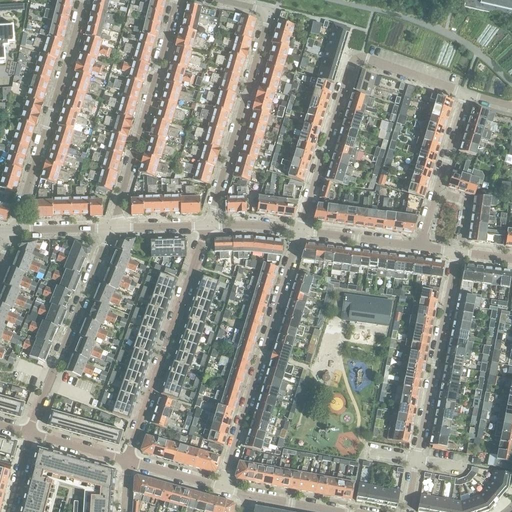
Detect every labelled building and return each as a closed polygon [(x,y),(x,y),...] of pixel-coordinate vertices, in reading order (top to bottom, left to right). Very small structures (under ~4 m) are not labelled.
[(73,0),(57,0),(56,6),(71,9),(73,0)] [(118,0),(93,0),(93,5),(108,8),(109,2),(119,5),(119,4),(120,0),(118,0)] [(163,13),(165,1),(161,0),(150,0),(149,5),(139,3),(138,7),(163,13)] [(511,0),(465,0),(465,2),(464,8),(511,19),(511,0)] [(187,4),(184,16),(208,22),(216,24),(217,24),(218,19),(200,15),(202,7),(191,5),(190,4),(187,4)] [(93,5),(90,15),(114,21),(115,16),(106,14),(108,8),(93,5)] [(68,20),(71,9),(56,6),(54,12),(45,9),(44,14),(68,20)] [(160,25),(163,13),(138,7),(137,12),(147,14),(145,22),(160,25)] [(44,14),(43,18),(52,21),(51,27),(65,30),(68,20),(44,14)] [(90,15),(88,25),(102,29),(104,23),(113,25),(120,27),(121,22),(118,22),(114,21),(90,15)] [(228,20),(227,24),(253,32),(256,20),(241,15),(239,22),(228,19),(228,20)] [(184,16),(181,28),(196,32),(198,24),(207,26),(208,22),(184,16)] [(275,32),(291,37),(295,26),(278,21),(275,32)] [(160,25),(145,22),(143,29),(134,27),(133,32),(139,33),(155,38),(156,38),(160,25)] [(312,29),(311,34),(319,36),(320,30),(321,25),(313,23),(312,29)] [(250,40),(253,32),(227,24),(225,28),(235,31),(234,36),(235,36),(250,40)] [(333,24),(329,38),(346,44),(350,29),(333,24)] [(0,63),(5,63),(5,52),(4,47),(9,47),(8,44),(14,44),(13,25),(8,25),(1,26),(0,25),(0,63)] [(88,25),(85,36),(87,36),(103,40),(109,41),(110,37),(101,35),(102,29),(88,25)] [(41,29),(39,34),(47,36),(63,41),(63,39),(65,30),(51,27),(49,32),(41,29)] [(179,32),(178,38),(204,45),(205,40),(195,38),(197,32),(196,32),(181,28),(180,28),(179,32)] [(288,48),(291,37),(275,32),(271,43),(273,44),(288,48)] [(155,38),(139,33),(138,37),(130,35),(129,40),(137,42),(153,47),(155,38)] [(36,38),(35,42),(60,50),(63,41),(47,36),(46,41),(36,38)] [(87,36),(84,45),(110,53),(116,55),(117,51),(101,46),(103,40),(87,36)] [(252,40),(250,40),(235,36),(234,41),(224,38),(223,42),(249,50),(252,40)] [(178,38),(175,47),(176,47),(191,51),(193,46),(203,49),(204,45),(178,38)] [(329,38),(326,48),(343,54),(346,44),(329,38)] [(35,42),(33,46),(35,47),(34,50),(40,52),(39,54),(56,59),(57,59),(60,50),(35,42)] [(125,44),(124,48),(150,56),(153,47),(137,42),(135,47),(125,44)] [(223,42),(222,46),(231,49),(230,54),(245,59),(246,59),(249,50),(223,42)] [(290,48),(288,48),(273,44),(269,55),(286,60),(290,48)] [(110,53),(84,45),(81,54),(96,58),(96,59),(97,60),(99,55),(109,58),(110,53)] [(176,47),(174,56),(200,63),(201,59),(191,56),(193,51),(191,51),(176,47)] [(150,56),(124,48),(123,52),(133,55),(131,60),(133,61),(147,65),(148,65),(150,56)] [(326,48),(323,59),(340,64),(343,54),(326,48)] [(80,53),(77,63),(103,71),(105,67),(94,64),(96,59),(96,58),(81,54),(80,53)] [(39,54),(36,65),(52,70),(56,59),(39,54)] [(245,59),(230,54),(229,54),(227,58),(218,55),(216,60),(242,67),(245,59)] [(286,60),(269,55),(266,66),(283,71),(286,60)] [(199,67),(200,63),(174,56),(171,64),(186,69),(187,70),(189,65),(199,67)] [(323,59),(320,69),(337,74),(340,64),(323,59)] [(242,67),(216,60),(215,64),(225,67),(224,70),(224,72),(240,77),(242,67)] [(147,65),(133,61),(131,65),(121,62),(120,67),(146,74),(149,65),(148,65),(147,65)] [(103,71),(77,63),(74,72),(75,72),(90,76),(91,72),(102,75),(102,74),(103,71)] [(186,69),(171,64),(170,64),(167,73),(194,81),(195,77),(185,74),(186,69)] [(36,65),(32,76),(49,81),(52,70),(36,65)] [(146,74),(120,67),(114,65),(113,68),(119,70),(119,71),(129,74),(128,78),(142,83),(143,83),(146,74)] [(283,71),(266,66),(263,77),(280,82),(283,71)] [(320,69),(317,79),(334,84),(337,74),(320,69)] [(359,71),(356,81),(373,86),(376,76),(359,71)] [(90,76),(75,72),(73,81),(99,89),(100,85),(90,82),(92,77),(90,76)] [(240,77),(224,72),(222,77),(212,74),(211,78),(237,86),(240,77)] [(167,73),(165,82),(166,83),(166,82),(181,87),(182,82),(192,85),(194,81),(167,73)] [(49,81),(32,76),(30,83),(26,81),(25,85),(29,86),(46,91),(49,81)] [(277,93),(280,82),(263,77),(260,88),(275,93),(277,93)] [(333,86),(304,77),(303,82),(309,84),(315,86),(314,90),(331,95),(333,86)] [(142,83),(128,78),(126,78),(125,83),(115,80),(113,85),(140,92),(142,83)] [(237,86),(211,78),(210,82),(220,85),(218,90),(219,91),(234,95),(234,94),(237,86)] [(99,89),(73,81),(70,90),(86,95),(87,90),(97,94),(99,89)] [(373,86),(356,81),(352,91),(370,96),(373,86)] [(166,83),(163,91),(190,99),(191,95),(181,92),(182,87),(181,87),(166,82),(166,83)] [(140,92),(113,85),(108,83),(107,87),(112,88),(112,89),(122,91),(121,96),(137,101),(140,92)] [(29,86),(25,98),(27,99),(42,104),(42,103),(46,91),(29,86)] [(407,86),(404,97),(410,99),(413,88),(407,86)] [(2,88),(2,101),(9,101),(11,88),(7,88),(2,88)] [(259,88),(255,99),(272,104),(275,93),(260,88),(259,88)] [(70,90),(67,99),(93,107),(94,103),(84,100),(86,95),(70,90)] [(331,95),(314,90),(313,93),(307,91),(305,97),(328,104),(331,95)] [(163,91),(161,101),(177,105),(178,101),(188,104),(190,99),(163,91)] [(234,95),(219,91),(218,95),(208,92),(207,96),(233,104),(236,95),(234,94),(234,95)] [(352,93),(349,102),(372,109),(374,100),(369,98),(352,93)] [(434,106),(451,111),(453,102),(431,95),(430,100),(435,102),(434,106)] [(103,96),(102,101),(106,102),(134,110),(137,101),(121,96),(120,101),(103,96)] [(233,104),(207,96),(206,101),(216,104),(214,108),(230,113),(233,104)] [(328,104),(305,97),(304,101),(310,103),(309,107),(325,112),(328,104)] [(23,110),(23,111),(39,116),(43,104),(42,103),(42,104),(27,99),(24,106),(23,110)] [(67,99),(64,107),(79,112),(80,113),(82,108),(91,112),(93,107),(67,99)] [(272,104),(255,99),(252,110),(253,111),(269,115),(272,104)] [(177,105),(161,101),(158,110),(184,117),(186,113),(176,110),(177,105)] [(134,110),(106,102),(104,106),(117,109),(116,115),(117,115),(132,119),(134,110)] [(349,102),(347,110),(364,115),(365,112),(376,115),(378,110),(372,109),(349,102)] [(285,108),(281,107),(280,106),(276,117),(282,119),(284,113),(285,108)] [(451,111),(434,106),(433,111),(427,109),(425,113),(448,120),(451,111)] [(63,107),(60,117),(86,125),(87,121),(77,117),(79,112),(64,107),(63,107)] [(325,112),(309,107),(307,111),(302,109),(300,114),(323,121),(325,112)] [(230,113),(214,108),(213,108),(212,113),(202,110),(200,114),(226,122),(229,113),(230,113)] [(470,116),(487,121),(488,118),(493,119),(495,114),(472,108),(470,116)] [(18,109),(16,114),(21,115),(20,120),(36,126),(39,116),(23,111),(18,109)] [(183,122),(184,117),(158,110),(155,119),(172,123),(173,119),(183,122)] [(364,115),(347,110),(344,119),(367,126),(368,122),(362,120),(364,115)] [(253,111),(250,122),(267,127),(270,115),(269,115),(253,111)] [(445,129),(448,120),(425,113),(423,122),(429,124),(445,129)] [(226,122),(200,114),(199,118),(209,121),(208,126),(224,131),(226,122)] [(323,121),(300,114),(299,119),(305,121),(303,125),(320,130),(323,121)] [(117,115),(116,119),(105,116),(104,121),(130,128),(133,119),(132,119),(117,115)] [(407,117),(399,115),(396,123),(401,125),(404,126),(407,117)] [(470,116),(467,125),(490,132),(491,128),(485,126),(487,121),(470,116)] [(86,125),(60,117),(57,125),(58,126),(73,130),(75,126),(85,129),(86,125)] [(154,118),(151,128),(178,135),(180,131),(169,128),(170,123),(155,119),(154,118)] [(344,119),(341,127),(358,133),(360,129),(365,131),(367,126),(344,119)] [(18,120),(15,131),(31,136),(35,126),(36,126),(20,120),(18,120)] [(130,128),(104,121),(103,125),(113,128),(112,132),(127,137),(128,138),(130,128)] [(250,122),(247,133),(263,138),(267,127),(250,122)] [(445,129),(429,124),(427,128),(421,126),(420,131),(442,138),(445,129)] [(296,126),(295,132),(317,138),(320,130),(303,125),(302,128),(296,126)] [(490,132),(467,125),(465,134),(482,139),(483,135),(488,137),(490,132)] [(58,126),(55,135),(81,143),(83,139),(73,136),(74,131),(73,130),(58,126)] [(196,128),(195,132),(221,140),(224,131),(208,126),(206,131),(196,128)] [(358,133),(341,127),(339,136),(361,143),(363,139),(357,137),(358,133)] [(176,139),(178,135),(151,128),(149,137),(150,137),(165,141),(167,136),(176,139)] [(31,136),(15,131),(11,142),(28,147),(31,136)] [(420,131),(417,139),(440,146),(442,138),(420,131)] [(99,134),(98,138),(124,146),(127,137),(112,132),(110,132),(109,137),(99,134)] [(221,140),(196,132),(194,136),(204,139),(202,144),(204,145),(218,149),(219,149),(221,140)] [(295,132),(292,140),(298,142),(315,147),(317,138),(295,132)] [(247,133),(244,144),(260,149),(263,138),(247,133)] [(482,139),(465,134),(462,142),(485,149),(486,145),(480,143),(482,139)] [(55,135),(52,144),(69,149),(70,144),(80,147),(81,143),(55,135)] [(361,143),(339,136),(336,145),(353,150),(354,146),(360,148),(361,143)] [(150,137),(148,146),(174,154),(175,149),(165,146),(167,141),(165,141),(150,137)] [(124,146),(98,138),(96,143),(107,146),(105,150),(121,155),(124,146)] [(440,146),(417,139),(415,148),(437,155),(440,146)] [(398,143),(396,143),(391,141),(388,149),(395,152),(398,143)] [(28,147),(11,142),(7,153),(24,158),(28,147)] [(315,147),(298,142),(297,146),(291,144),(290,149),(312,156),(315,147)] [(485,149),(462,142),(459,151),(476,156),(477,152),(483,154),(485,149)] [(52,144),(50,153),(76,161),(82,163),(84,159),(81,158),(67,154),(69,149),(52,144)] [(239,155),(256,160),(257,160),(260,149),(244,144),(240,155),(239,155)] [(218,149),(204,145),(202,149),(192,146),(191,150),(217,158),(220,149),(219,149),(218,149)] [(353,150),(336,145),(334,154),(356,160),(357,156),(352,154),(353,150)] [(173,158),(174,154),(148,146),(145,154),(160,159),(160,160),(161,160),(163,155),(173,158)] [(437,155),(415,148),(412,157),(434,164),(437,155)] [(309,164),(312,156),(290,149),(288,153),(294,155),(293,159),(309,164)] [(395,152),(388,149),(386,158),(392,160),(395,152)] [(94,152),(93,156),(119,164),(121,155),(105,150),(104,155),(94,152)] [(191,150),(190,155),(200,158),(198,162),(213,167),(214,168),(217,158),(191,150)] [(24,158),(7,153),(4,165),(5,165),(21,170),(24,158)] [(50,153),(47,161),(63,166),(64,162),(74,165),(76,161),(50,153)] [(159,164),(160,160),(160,159),(145,154),(144,154),(141,163),(167,171),(168,167),(159,164)] [(355,165),(356,160),(334,154),(331,162),(348,167),(349,163),(355,165)] [(239,155),(236,166),(253,171),(256,160),(239,155)] [(116,173),(119,164),(93,156),(91,161),(101,164),(100,169),(101,169),(117,174),(117,173),(116,173)] [(434,164),(412,157),(409,165),(432,172),(434,164)] [(392,160),(386,158),(383,167),(390,169),(392,160)] [(309,164),(293,159),(292,163),(282,160),(281,165),(284,167),(307,173),(309,164)] [(63,166),(47,161),(46,161),(43,170),(69,179),(70,174),(60,171),(62,167),(63,167),(63,166)] [(465,194),(472,171),(468,170),(470,162),(466,161),(464,169),(457,191),(465,194)] [(213,167),(198,162),(197,162),(196,167),(186,164),(185,168),(211,176),(213,167)] [(331,162),(328,171),(351,177),(353,169),(348,167),(331,162)] [(141,163),(138,173),(155,177),(156,173),(166,175),(167,171),(141,163)] [(5,165),(2,176),(18,181),(22,170),(21,170),(5,165)] [(432,172),(409,165),(408,170),(414,172),(413,176),(429,181),(432,172)] [(183,180),(185,173),(183,172),(185,168),(181,167),(177,166),(176,169),(175,173),(173,180),(177,180),(181,180),(183,180)] [(253,171),(236,166),(233,177),(239,179),(247,181),(249,182),(253,171)] [(307,173),(284,167),(283,171),(289,173),(288,177),(304,182),(307,173)] [(457,191),(464,169),(459,167),(457,173),(453,172),(448,186),(450,189),(457,191)] [(208,185),(211,176),(185,168),(183,172),(185,173),(194,176),(192,181),(208,185)] [(90,170),(88,175),(115,182),(117,174),(101,169),(100,173),(90,170)] [(473,169),(472,171),(465,194),(474,196),(475,196),(480,181),(483,182),(484,177),(481,172),(473,169)] [(67,183),(68,180),(69,179),(43,170),(40,179),(40,180),(39,183),(44,184),(45,181),(56,185),(58,180),(67,183)] [(351,177),(328,171),(326,180),(342,185),(343,180),(355,184),(356,179),(351,177)] [(273,198),(276,176),(271,174),(270,186),(266,214),(276,216),(278,199),(273,198)] [(115,182),(88,175),(87,179),(97,182),(96,187),(97,187),(107,190),(112,192),(115,182)] [(369,183),(375,185),(377,176),(373,175),(372,178),(371,177),(371,179),(367,178),(366,182),(369,183)] [(387,177),(385,177),(381,175),(380,175),(378,184),(384,186),(387,177)] [(18,181),(2,176),(0,181),(0,187),(9,191),(15,192),(18,181)] [(429,181),(413,176),(411,180),(406,178),(404,182),(427,189),(429,181)] [(329,195),(331,184),(325,182),(320,199),(324,199),(324,205),(318,204),(314,219),(315,221),(325,222),(329,195)] [(427,189),(404,182),(403,187),(409,189),(408,194),(424,199),(427,189)] [(501,192),(509,193),(510,184),(502,183),(501,192)] [(289,184),(289,186),(285,217),(292,218),(294,217),(298,202),(292,201),(294,186),(294,185),(289,184)] [(167,196),(162,196),(162,213),(171,213),(171,185),(166,185),(167,196)] [(181,213),(181,197),(181,196),(175,196),(175,185),(171,185),(171,213),(181,213)] [(152,196),(152,186),(148,186),(148,197),(143,197),(143,214),(153,214),(152,196)] [(162,213),(162,196),(156,196),(156,186),(152,186),(152,196),(153,214),(162,213)] [(237,213),(236,186),(232,186),(232,197),(227,197),(227,214),(237,213)] [(241,195),(241,186),(236,186),(237,213),(247,213),(246,197),(241,197),(241,195)] [(266,214),(270,186),(265,186),(264,197),(260,197),(257,213),(266,214)] [(289,186),(284,186),(282,199),(278,199),(276,216),(285,217),(289,186)] [(0,194),(3,195),(8,197),(9,191),(0,187),(0,194)] [(83,188),(80,188),(81,215),(90,215),(90,198),(85,198),(84,187),(83,188)] [(105,195),(107,190),(97,187),(95,192),(105,195)] [(181,197),(181,213),(181,215),(190,214),(189,187),(185,187),(185,197),(181,197)] [(194,198),(194,187),(189,187),(190,214),(200,214),(200,210),(200,204),(199,198),(194,198)] [(57,198),(52,198),(52,201),(53,201),(53,216),(62,216),(62,188),(61,188),(57,188),(57,198)] [(66,188),(62,188),(62,216),(71,215),(71,198),(66,198),(66,188)] [(76,198),(71,198),(71,215),(81,215),(80,188),(76,188),(76,198)] [(34,202),(33,202),(34,218),(43,218),(43,190),(39,190),(38,193),(38,202),(34,202)] [(47,190),(43,190),(43,218),(53,218),(53,216),(53,201),(52,201),(47,201),(47,190)] [(8,197),(3,195),(0,206),(0,219),(6,221),(10,206),(5,204),(8,197)] [(335,224),(338,206),(332,206),(334,195),(329,195),(325,222),(335,224)] [(368,196),(368,198),(364,228),(374,229),(376,212),(371,211),(373,197),(368,196)] [(407,201),(406,209),(414,210),(414,212),(420,213),(423,200),(408,196),(407,201)] [(491,198),(474,196),(473,206),(490,208),(491,206),(496,206),(497,197),(491,196),(491,198)] [(138,199),(131,199),(131,216),(144,216),(143,214),(143,197),(138,197),(138,199)] [(345,225),(349,197),(345,197),(343,207),(338,206),(335,224),(345,225)] [(354,226),(357,209),(351,208),(353,198),(349,197),(345,225),(354,226)] [(95,198),(90,198),(90,215),(90,217),(102,217),(102,200),(95,200),(95,198)] [(362,210),(357,209),(354,226),(364,228),(368,198),(364,198),(362,210)] [(384,230),(388,199),(384,198),(382,212),(376,212),(374,229),(384,230)] [(388,199),(384,230),(393,232),(396,214),(391,214),(393,199),(388,199)] [(396,214),(393,232),(403,233),(406,209),(407,201),(403,201),(401,215),(396,214)] [(490,208),(473,206),(471,215),(495,217),(495,213),(490,212),(490,208)] [(414,210),(406,209),(403,233),(411,234),(414,233),(420,213),(414,212),(414,210)] [(495,217),(471,215),(470,224),(488,226),(488,221),(494,222),(495,217)] [(488,226),(470,224),(469,232),(504,237),(504,232),(487,230),(488,226)] [(504,237),(469,232),(468,240),(470,242),(502,246),(504,237)] [(233,253),(233,237),(224,238),(224,260),(228,260),(228,252),(232,252),(232,253),(233,253)] [(243,237),(233,237),(233,253),(238,253),(238,260),(239,260),(243,259),(243,237)] [(246,237),(243,237),(243,259),(248,259),(247,253),(253,253),(254,237),(246,237)] [(262,238),(254,237),(253,253),(260,254),(262,238)] [(178,239),(174,239),(174,254),(174,257),(186,257),(186,238),(178,239)] [(224,260),(224,238),(214,238),(215,253),(220,252),(220,260),(224,260)] [(262,238),(260,254),(268,255),(267,262),(271,262),(274,240),(262,238)] [(113,249),(116,250),(129,255),(135,239),(126,240),(125,243),(117,240),(113,249)] [(160,239),(151,239),(151,258),(163,257),(163,239),(160,239)] [(169,239),(163,239),(163,257),(174,257),(174,254),(174,239),(169,239)] [(274,240),(271,262),(275,263),(276,255),(282,256),(284,241),(274,240)] [(32,256),(34,257),(38,258),(38,257),(42,259),(43,256),(34,252),(35,249),(40,251),(43,242),(21,242),(19,243),(18,246),(19,248),(19,251),(32,256)] [(70,252),(86,258),(87,255),(90,254),(92,251),(90,248),(75,242),(73,248),(63,244),(61,249),(70,252)] [(314,262),(317,245),(307,244),(306,244),(305,245),(301,260),(314,262)] [(326,246),(317,245),(314,262),(319,262),(318,268),(323,269),(326,246)] [(335,248),(326,246),(323,269),(327,270),(327,264),(332,265),(335,248)] [(335,248),(332,265),(332,270),(340,272),(344,249),(335,248)] [(352,250),(344,249),(340,272),(349,273),(350,267),(352,250)] [(131,256),(129,255),(116,250),(112,258),(137,268),(138,264),(130,260),(131,256)] [(350,267),(349,273),(358,274),(361,251),(352,250),(350,267)] [(19,251),(15,259),(39,269),(41,265),(32,261),(34,257),(32,256),(19,251)] [(361,251),(358,274),(363,275),(364,269),(367,270),(370,252),(361,251)] [(70,252),(69,256),(60,252),(58,257),(82,266),(86,258),(70,252)] [(370,252),(367,270),(366,280),(371,280),(373,270),(377,271),(379,254),(370,252)] [(379,254),(377,271),(376,276),(385,278),(388,255),(379,254)] [(388,255),(385,278),(390,278),(390,273),(395,273),(397,256),(388,255)] [(403,280),(406,257),(397,256),(395,273),(399,274),(398,279),(403,280)] [(79,275),(82,266),(58,257),(57,261),(56,261),(65,265),(63,269),(65,270),(66,270),(79,275)] [(413,276),(415,258),(406,257),(403,280),(407,281),(408,275),(413,276)] [(112,258),(109,267),(124,273),(126,269),(138,274),(140,269),(139,269),(137,268),(112,258)] [(421,282),(424,260),(415,258),(413,276),(412,281),(420,282),(421,282)] [(38,273),(39,269),(15,259),(12,268),(24,273),(25,274),(27,275),(29,270),(38,274),(38,273)] [(431,278),(433,261),(424,260),(421,282),(420,282),(419,289),(422,290),(424,290),(426,277),(431,278)] [(442,279),(444,264),(442,262),(433,261),(431,278),(442,279)] [(260,273),(275,278),(278,268),(263,263),(260,273)] [(474,284),(476,267),(466,265),(465,266),(462,282),(459,292),(472,295),(474,284)] [(23,278),(25,274),(24,273),(12,268),(9,267),(6,276),(30,286),(31,282),(31,281),(23,278)] [(109,267),(105,276),(129,285),(131,281),(123,278),(124,273),(109,267)] [(481,291),(485,268),(476,267),(474,284),(478,284),(477,290),(481,291)] [(493,269),(485,268),(481,291),(486,292),(487,286),(491,286),(493,269)] [(493,269),(491,286),(495,287),(495,293),(499,294),(502,270),(493,269)] [(66,270),(65,270),(64,274),(55,270),(53,275),(78,285),(81,276),(79,275),(66,270)] [(502,270),(499,294),(504,295),(504,288),(509,289),(511,271),(502,270)] [(252,277),(250,281),(272,288),(275,278),(260,273),(258,279),(252,277)] [(297,273),(294,283),(311,288),(313,279),(314,279),(311,278),(302,275),(297,273)] [(160,274),(157,285),(174,291),(178,280),(160,274)] [(74,294),(78,285),(53,275),(52,279),(52,280),(60,283),(59,287),(72,293),(74,294)] [(28,290),(28,289),(30,286),(6,276),(2,285),(4,286),(4,285),(17,291),(18,291),(18,290),(20,286),(28,290)] [(128,289),(129,285),(105,276),(102,284),(115,290),(117,291),(119,287),(128,290),(128,289)] [(201,278),(198,287),(215,293),(219,282),(202,276),(201,278)] [(272,288),(250,281),(249,286),(255,288),(254,293),(269,297),(272,288)] [(113,294),(115,290),(102,284),(99,283),(96,292),(120,302),(122,298),(113,294)] [(311,288),(294,283),(291,292),(314,298),(316,299),(317,295),(309,292),(311,288)] [(20,291),(18,290),(18,291),(17,291),(4,285),(4,286),(1,294),(25,304),(27,300),(27,299),(18,296),(20,291)] [(157,285),(153,296),(170,302),(174,291),(157,285)] [(59,287),(57,286),(55,290),(46,287),(44,292),(68,301),(72,293),(59,287)] [(197,288),(194,298),(212,304),(215,293),(198,287),(197,288)] [(238,288),(233,287),(230,296),(235,297),(238,288)] [(428,291),(424,290),(422,290),(419,289),(416,288),(415,293),(421,294),(420,299),(437,302),(439,293),(428,291)] [(65,310),(68,301),(44,292),(42,296),(51,299),(49,304),(51,305),(52,305),(65,310)] [(118,306),(120,302),(96,292),(92,301),(95,302),(107,307),(108,307),(110,303),(118,306)] [(291,292),(289,300),(306,305),(307,301),(312,303),(314,298),(291,292)] [(269,297),(254,293),(251,302),(266,307),(269,297)] [(24,308),(25,304),(1,294),(0,296),(0,303),(11,309),(13,309),(15,305),(24,308)] [(473,297),(459,294),(457,303),(480,308),(481,304),(475,302),(476,298),(473,297)] [(153,296),(149,306),(166,312),(167,312),(170,302),(153,296)] [(343,312),(342,320),(349,321),(352,322),(355,322),(357,322),(357,323),(368,324),(376,325),(387,326),(391,302),(345,296),(343,312)] [(194,298),(190,308),(208,314),(209,312),(210,310),(212,304),(194,298)] [(413,302),(412,306),(435,311),(437,302),(420,299),(419,303),(413,302)] [(289,300),(286,309),(308,315),(310,311),(304,310),(306,305),(289,300)] [(110,308),(108,307),(107,307),(95,302),(91,311),(115,320),(117,316),(109,313),(110,308)] [(243,305),(241,310),(263,316),(266,307),(251,302),(250,307),(243,305)] [(9,312),(11,309),(0,303),(0,314),(16,320),(18,317),(18,316),(9,312)] [(480,308),(457,303),(455,312),(472,315),(473,311),(479,313),(480,308)] [(52,305),(51,305),(50,309),(43,306),(41,305),(39,310),(64,320),(67,311),(65,310),(52,305)] [(148,306),(144,317),(162,323),(166,312),(149,306),(148,306)] [(435,311),(412,306),(412,311),(417,312),(416,316),(434,320),(435,311)] [(190,308),(187,319),(188,320),(204,325),(208,314),(190,308)] [(308,315),(286,309),(284,317),(300,323),(302,318),(307,320),(308,315)] [(60,329),(64,320),(39,310),(38,314),(46,318),(45,322),(58,327),(58,328),(60,329)] [(263,316),(241,310),(240,314),(247,316),(245,321),(260,326),(263,316)] [(114,325),(115,320),(91,311),(88,319),(100,324),(100,325),(101,325),(103,326),(105,321),(114,325)] [(472,315),(455,312),(454,321),(477,325),(477,321),(471,320),(472,315)] [(14,325),(16,320),(0,314),(0,324),(3,325),(4,326),(4,325),(6,321),(14,325)] [(28,315),(26,320),(32,323),(32,322),(34,323),(36,319),(30,316),(28,315)] [(434,320),(416,316),(416,321),(410,320),(409,324),(432,329),(434,320)] [(144,317),(141,327),(158,333),(162,323),(144,317)] [(284,317),(281,326),(303,333),(304,328),(299,327),(300,323),(284,317)] [(99,329),(101,325),(100,325),(100,324),(88,319),(85,318),(82,327),(106,337),(108,333),(108,332),(99,329)] [(188,320),(184,330),(202,336),(205,326),(204,325),(188,320)] [(45,322),(42,321),(40,326),(34,323),(32,322),(32,323),(30,326),(54,336),(58,328),(58,327),(45,322)] [(245,321),(242,331),(257,335),(260,326),(245,321)] [(477,325),(454,321),(452,330),(469,333),(470,329),(476,330),(477,325)] [(6,326),(4,325),(4,326),(3,325),(0,324),(0,334),(11,339),(13,335),(13,334),(4,331),(6,326)] [(432,329),(409,324),(408,329),(414,330),(413,334),(430,337),(432,329)] [(51,345),(54,336),(30,326),(28,330),(28,331),(37,334),(35,339),(36,340),(36,339),(51,345)] [(303,333),(281,326),(278,335),(295,340),(296,336),(302,337),(303,333)] [(106,337),(82,327),(78,336),(80,337),(81,337),(93,342),(94,342),(96,338),(104,341),(106,337)] [(141,327),(137,338),(155,344),(158,333),(141,327)] [(184,330),(181,341),(198,347),(202,336),(184,330)] [(469,333),(452,330),(450,339),(473,343),(474,339),(468,338),(469,333)] [(234,334),(233,338),(254,345),(257,335),(242,331),(241,336),(234,334)] [(10,343),(10,342),(11,339),(0,334),(0,341),(1,339),(10,343)] [(430,337),(413,334),(412,338),(407,337),(406,342),(428,346),(430,337)] [(278,335),(276,343),(298,350),(299,346),(294,344),(295,340),(278,335)] [(80,337),(77,345),(101,355),(103,351),(94,347),(96,343),(94,342),(93,342),(81,337),(80,337)] [(137,338),(133,349),(135,349),(151,355),(155,344),(137,338)] [(254,345),(233,338),(232,343),(238,345),(237,350),(252,354),(254,345)] [(36,339),(36,340),(34,343),(26,340),(24,344),(32,348),(48,354),(52,345),(51,345),(36,339)] [(473,343),(450,339),(448,347),(465,351),(466,347),(472,348),(473,343)] [(181,341),(177,352),(194,358),(198,347),(181,341)] [(428,346),(406,342),(405,347),(410,348),(410,352),(427,355),(428,346)] [(297,354),(298,350),(276,343),(273,352),(281,355),(279,362),(287,365),(288,361),(291,353),(297,354)] [(24,344),(23,348),(22,349),(31,352),(29,357),(32,358),(36,360),(40,361),(44,363),(45,363),(48,354),(32,348),(24,344)] [(100,360),(101,355),(77,345),(73,354),(87,360),(88,360),(88,361),(89,361),(91,356),(100,360)] [(465,355),(465,351),(448,347),(447,356),(470,361),(470,357),(465,355)] [(135,349),(131,360),(148,366),(152,355),(151,355),(135,349)] [(237,350),(234,359),(249,364),(252,354),(237,350)] [(498,363),(500,351),(494,350),(491,363),(497,364),(498,363)] [(177,352),(173,362),(190,368),(191,368),(194,358),(177,352)] [(293,367),(287,365),(279,362),(281,355),(273,352),(272,355),(268,369),(290,375),(290,376),(293,367)] [(403,355),(402,360),(425,364),(427,355),(410,352),(409,356),(403,355)] [(86,364),(88,361),(88,360),(87,360),(73,354),(72,354),(69,362),(93,372),(95,368),(86,364)] [(469,366),(470,361),(447,356),(445,365),(462,369),(463,364),(469,366)] [(226,362),(224,367),(246,373),(249,364),(234,359),(232,364),(226,362)] [(131,360),(127,370),(145,376),(148,366),(131,360)] [(425,364),(402,360),(401,364),(407,365),(406,370),(423,373),(425,364)] [(91,377),(93,372),(69,362),(65,372),(66,372),(75,376),(81,378),(83,373),(91,377)] [(172,362),(168,372),(186,378),(190,368),(173,362),(172,362)] [(485,373),(487,364),(481,363),(478,363),(477,366),(481,366),(480,372),(485,373)] [(462,369),(445,365),(443,374),(466,379),(467,379),(468,370),(462,369)] [(246,373),(224,367),(223,371),(230,373),(228,378),(243,383),(246,373)] [(268,369),(265,377),(282,382),(283,378),(291,380),(292,376),(290,376),(268,369)] [(127,370),(124,381),(141,387),(145,376),(127,370)] [(400,373),(399,378),(422,382),(423,373),(406,370),(405,374),(400,373)] [(168,372),(165,383),(182,389),(186,378),(168,372)] [(329,378),(329,377),(329,376),(328,376),(328,375),(327,375),(327,374),(326,374),(325,374),(324,374),(323,375),(322,375),(322,376),(322,377),(321,377),(321,378),(321,379),(322,379),(322,380),(322,381),(323,381),(323,382),(324,382),(325,382),(326,382),(327,382),(328,382),(328,381),(329,381),(329,380),(329,379),(329,378)] [(466,383),(466,379),(443,374),(442,383),(459,386),(459,382),(466,383)] [(493,376),(489,375),(487,384),(491,385),(495,386),(495,383),(492,382),(493,376)] [(265,377),(263,386),(285,393),(287,388),(288,384),(282,382),(265,377)] [(228,378),(225,388),(240,392),(243,383),(228,378)] [(422,382),(399,378),(398,382),(404,383),(403,387),(420,391),(422,382)] [(124,381),(120,392),(123,393),(137,398),(141,387),(124,381)] [(165,383),(161,394),(178,400),(182,389),(165,383)] [(459,386),(442,383),(440,392),(463,396),(464,392),(458,391),(459,386)] [(263,386),(260,395),(277,400),(278,395),(284,397),(285,393),(263,386)] [(420,391),(403,387),(402,392),(396,391),(395,395),(418,400),(420,391)] [(217,391),(216,395),(237,402),(240,392),(225,388),(224,393),(217,391)] [(511,389),(510,389),(509,393),(503,392),(502,397),(511,398),(511,389)] [(480,400),(482,391),(477,390),(475,390),(474,399),(480,400)] [(120,392),(116,402),(134,408),(137,398),(123,393),(120,392)] [(440,392),(438,401),(455,404),(456,399),(462,401),(463,396),(440,392)] [(237,402),(216,395),(214,400),(221,402),(220,406),(235,410),(237,402)] [(277,400),(260,395),(258,403),(280,410),(281,405),(276,404),(277,400)] [(418,400),(395,395),(394,400),(400,401),(399,405),(417,408),(418,400)] [(159,397),(156,406),(173,412),(174,408),(179,410),(181,405),(159,397)] [(511,398),(502,397),(502,401),(507,402),(506,407),(511,407),(511,398)] [(4,398),(0,412),(10,416),(14,401),(4,398)] [(14,401),(10,416),(21,419),(25,404),(14,401)] [(438,401),(436,409),(459,414),(460,410),(454,408),(455,404),(438,401)] [(116,402),(112,414),(115,415),(129,420),(130,420),(134,408),(116,402)] [(280,410),(258,403),(255,412),(272,417),(273,413),(279,415),(280,410)] [(235,410),(220,406),(218,405),(216,410),(211,408),(209,412),(232,419),(235,410)] [(417,408),(399,405),(398,409),(393,408),(392,413),(415,417),(417,408)] [(171,416),(173,412),(156,406),(153,415),(176,422),(177,418),(171,416)] [(511,407),(506,407),(506,411),(500,410),(499,414),(511,417),(511,407)] [(436,409),(435,418),(452,421),(453,417),(458,418),(459,414),(436,409)] [(52,412),(48,426),(58,429),(62,415),(52,412)] [(208,418),(207,421),(213,423),(229,428),(232,419),(209,412),(208,418)] [(255,412),(252,421),(275,427),(276,423),(270,421),(272,417),(255,412)] [(415,417),(392,413),(391,417),(397,419),(396,423),(413,426),(415,417)] [(511,417),(499,414),(498,419),(504,420),(503,425),(511,426),(511,417)] [(62,415),(58,429),(68,432),(72,417),(62,415)] [(174,427),(176,422),(153,415),(150,424),(166,429),(168,425),(174,427)] [(72,417),(68,432),(78,435),(82,420),(72,417)] [(435,418),(433,427),(456,432),(457,427),(451,426),(452,421),(435,418)] [(82,420),(78,435),(88,438),(92,423),(82,420)] [(252,421),(250,429),(266,434),(272,436),(275,427),(252,421)] [(92,423),(88,438),(98,441),(102,426),(92,423)] [(229,428),(213,423),(211,427),(205,425),(204,430),(227,436),(229,428)] [(390,426),(389,431),(411,435),(413,426),(396,423),(395,427),(390,426)] [(497,427),(496,432),(511,435),(511,426),(503,425),(502,428),(497,427)] [(102,426),(98,441),(108,443),(113,429),(102,426)] [(433,427),(431,436),(448,439),(449,435),(455,436),(456,432),(433,427)] [(152,456),(160,429),(156,428),(153,438),(146,436),(141,451),(143,453),(152,456)] [(113,429),(108,443),(119,446),(123,432),(113,429)] [(164,430),(160,429),(152,456),(162,459),(168,442),(161,440),(164,430)] [(250,429),(247,438),(269,444),(271,440),(265,438),(266,434),(250,429)] [(227,436),(204,430),(203,435),(209,436),(208,440),(224,445),(227,436)] [(411,435),(389,431),(387,440),(410,444),(411,435)] [(511,435),(496,432),(495,437),(500,438),(499,442),(511,444),(511,435)] [(448,439),(431,436),(429,445),(456,450),(456,445),(448,444),(448,439)] [(0,437),(0,454),(13,458),(18,443),(0,437)] [(269,444),(247,438),(244,447),(260,452),(262,448),(268,449),(269,444)] [(178,445),(168,442),(162,459),(173,462),(178,445)] [(511,444),(499,442),(499,446),(493,445),(492,450),(511,453),(511,444)] [(178,445),(173,462),(184,465),(188,448),(178,445)] [(188,448),(184,465),(194,468),(199,451),(188,448)] [(35,460),(32,470),(35,470),(102,488),(101,492),(100,498),(92,497),(91,511),(90,511),(111,511),(113,498),(110,498),(111,492),(114,492),(114,486),(110,485),(111,481),(115,481),(115,472),(115,470),(114,470),(107,468),(93,464),(80,460),(66,457),(52,453),(40,449),(38,449),(37,450),(36,455),(40,457),(39,461),(35,460)] [(511,466),(511,453),(492,450),(491,454),(497,455),(495,466),(511,469),(511,466)] [(199,451),(194,468),(205,471),(210,454),(199,451)] [(220,457),(210,454),(205,471),(214,473),(216,472),(220,457)] [(245,481),(249,458),(244,457),(243,463),(240,463),(235,477),(237,479),(245,481)] [(249,458),(245,481),(253,482),(257,465),(253,464),(254,459),(249,458)] [(275,468),(271,486),(281,487),(285,464),(286,460),(280,459),(279,469),(275,468)] [(261,465),(257,465),(253,482),(262,484),(267,461),(262,460),(261,465)] [(0,461),(0,468),(10,471),(12,465),(11,465),(0,461)] [(267,461),(262,484),(271,486),(275,468),(270,467),(271,462),(267,461)] [(290,465),(285,464),(281,487),(289,489),(292,471),(289,470),(290,465)] [(292,471),(289,489),(298,491),(302,467),(298,467),(297,472),(292,471)] [(307,468),(302,467),(298,491),(307,492),(310,474),(306,474),(307,468)] [(0,483),(7,485),(10,471),(0,468),(0,483)] [(44,511),(46,507),(49,494),(52,482),(41,479),(42,475),(43,473),(35,470),(34,473),(33,477),(30,479),(28,488),(24,501),(21,511),(44,511)] [(314,475),(310,474),(307,492),(315,494),(319,471),(315,470),(314,475)] [(319,471),(315,494),(324,495),(327,477),(324,477),(325,472),(319,471)] [(491,481),(508,489),(511,475),(493,471),(491,481)] [(327,477),(324,495),(333,497),(337,474),(333,473),(332,478),(327,477)] [(343,475),(337,474),(333,497),(342,499),(345,481),(342,480),(343,475)] [(143,497),(148,480),(137,477),(135,478),(134,495),(143,497)] [(346,477),(345,481),(342,499),(351,500),(355,478),(351,477),(350,478),(346,477)] [(157,482),(148,480),(143,497),(142,502),(151,505),(157,482)] [(508,489),(491,481),(485,489),(500,500),(508,489)] [(157,482),(151,505),(155,506),(157,501),(161,502),(165,484),(157,482)] [(366,503),(369,485),(359,483),(356,501),(366,503)] [(174,487),(165,484),(161,502),(165,503),(163,508),(168,510),(174,487)] [(380,487),(369,485),(366,503),(377,505),(380,487)] [(176,511),(183,489),(174,487),(168,510),(176,511)] [(380,487),(377,505),(387,507),(390,489),(380,487)] [(183,489),(178,507),(182,508),(181,511),(185,511),(192,492),(183,489)] [(400,491),(390,489),(387,507),(397,509),(400,491)] [(485,489),(480,497),(489,511),(490,511),(500,500),(485,489)] [(192,492),(185,511),(195,511),(200,494),(192,492)] [(204,511),(209,497),(200,494),(195,511),(204,511)] [(139,511),(142,502),(143,497),(134,495),(132,511),(139,511)] [(428,511),(431,497),(421,495),(417,511),(428,511)] [(214,511),(218,499),(209,497),(204,511),(214,511)] [(438,511),(441,498),(431,497),(428,511),(438,511)] [(489,511),(480,497),(470,499),(473,511),(489,511)] [(441,498),(438,511),(448,511),(451,500),(441,498)] [(223,511),(226,502),(218,499),(214,511),(223,511)] [(473,511),(470,499),(461,502),(461,511),(473,511)] [(461,511),(461,502),(451,500),(448,511),(461,511)] [(233,503),(226,502),(223,511),(233,511),(235,506),(233,503)]
